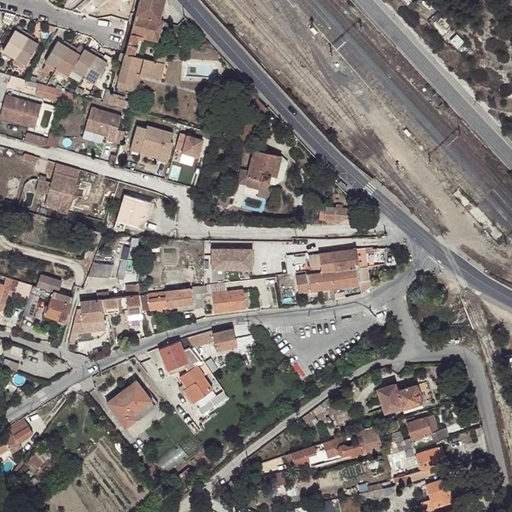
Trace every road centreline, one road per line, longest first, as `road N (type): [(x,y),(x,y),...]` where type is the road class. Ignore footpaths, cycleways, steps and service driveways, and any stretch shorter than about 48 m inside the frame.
road 1 (residential): [(393,213),(372,228),(208,228),(169,188),(0,138)]
road 2 (tertiary): [(185,0),(393,213)]
road 3 (residential): [(104,364),(204,324),(339,310),(388,289)]
road 4 (residential): [(420,351),(376,360),(176,511)]
road 5 (tertiary): [(363,0),(511,161)]
road 6 (residential): [(420,351),(458,353),(478,364),(511,511)]
road 7 (residential): [(0,426),(104,364)]
